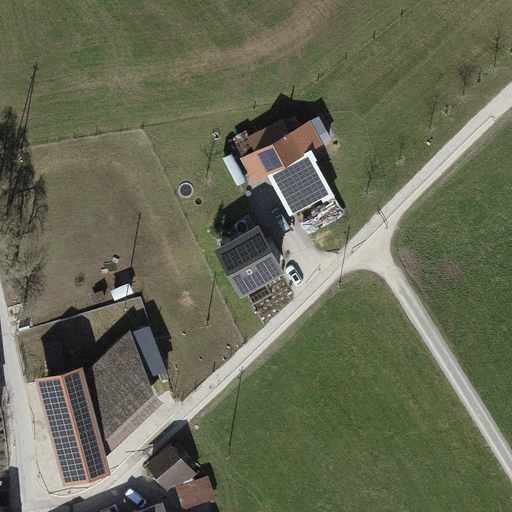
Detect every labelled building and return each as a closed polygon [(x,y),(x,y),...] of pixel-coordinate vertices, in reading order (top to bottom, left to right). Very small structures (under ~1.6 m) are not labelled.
[(286,117),(250,136),(257,149),(243,157),(257,183),(276,173),(304,226),(336,209),(307,155),(327,144),(314,119),(293,129),(286,117)] [(257,227),(222,244),(245,289),(279,271),(257,227)] [(59,408),(44,413),(72,480),(116,460),(109,440),(115,437),(122,443),(164,401),(157,395),(134,332),(85,376),(81,364),(46,378),(59,408)] [(63,344),(46,346),(49,365),(65,363),(63,344)] [(176,444),(150,464),(171,490),(197,470),(176,444)] [(181,487),(186,507),(218,499),(213,478),(181,487)] [(167,511),(164,502),(139,511),(167,511)]
